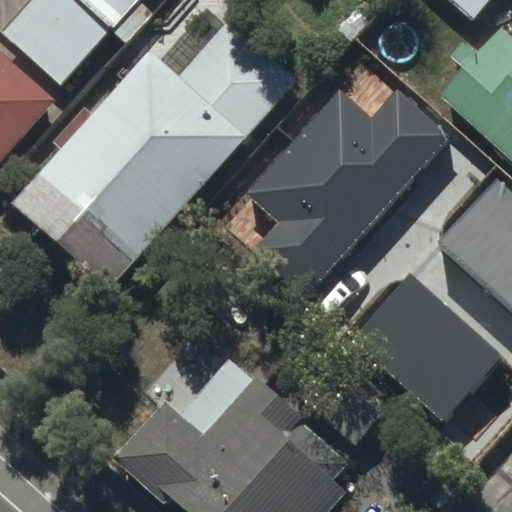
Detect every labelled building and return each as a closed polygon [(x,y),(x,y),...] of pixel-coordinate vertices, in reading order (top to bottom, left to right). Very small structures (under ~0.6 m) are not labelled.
[(41,0),(0,46),(0,48),(57,99),(105,46),(122,61),(151,29),(134,14),(146,0),(41,0)] [(425,0),(468,38),(501,0),(425,0)] [(442,102),(511,165),(511,27),(510,26),(442,102)] [(6,228),(104,316),(294,103),(222,39),(173,94),(147,71),(6,228)] [(0,177),(55,117),(0,67),(0,177)] [(255,253),(305,297),(450,136),(400,91),(373,120),(339,89),(247,191),(282,223),(255,253)] [(511,189),(498,177),(439,244),(511,309),(511,189)] [(353,342),(446,424),(504,359),(411,276),(353,342)] [(122,466),(173,511),(334,511),(342,503),(337,489),(352,472),(260,390),(204,452),(166,418),(122,466)]
